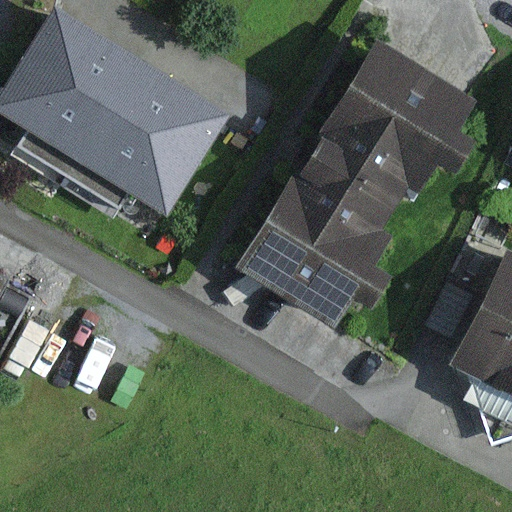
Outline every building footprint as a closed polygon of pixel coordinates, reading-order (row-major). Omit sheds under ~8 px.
[(65,179),(136,60),(43,3),(0,74),(0,116),(20,129),(11,145),(65,179)] [(236,268),(336,330),(355,299),(374,311),(394,279),(375,268),(393,239),(382,231),(409,187),(421,194),(440,164),(457,175),(478,142),(461,132),(480,102),(379,39),(322,130),(327,133),(297,180),(293,178),(236,268)] [(230,115),(136,60),(65,179),(120,211),(130,195),(169,218),(230,115)] [(511,223),(488,212),(476,237),(498,249),(511,223)] [(493,445),(511,403),(511,252),(507,251),(449,366),(470,377),(493,445)] [(0,360),(33,299),(8,285),(11,280),(0,273),(0,360)] [(511,403),(493,445),(511,439),(511,403)]
